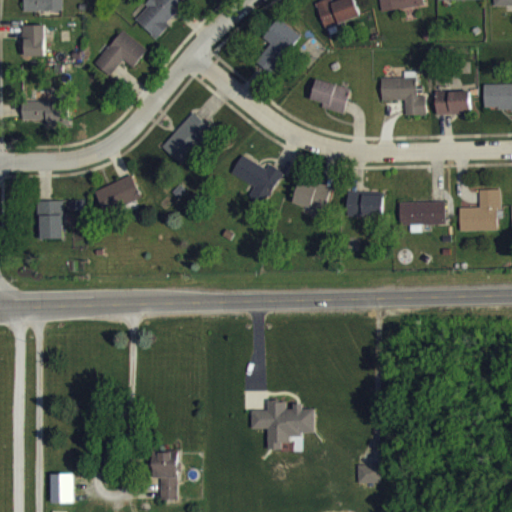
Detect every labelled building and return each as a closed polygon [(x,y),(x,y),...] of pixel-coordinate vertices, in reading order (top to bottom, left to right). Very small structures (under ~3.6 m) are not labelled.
[(25,2),(24,21),(63,22),(63,0),(43,0),(44,2),(25,2)] [(162,0),(135,30),(156,48),(186,16),(168,0),(162,0)] [(423,0),(378,0),(383,23),(426,16),(423,0)] [(439,0),(439,11),(482,11),(481,0),(439,0)] [(511,16),(511,0),(494,0),(495,17),(511,16)] [(361,27),(354,6),(334,13),(332,9),(317,14),(326,40),(361,27)] [(302,47),(280,28),(263,48),(271,54),(256,71),(272,84),(302,47)] [(45,36),(23,36),(24,67),(46,67),(45,36)] [(148,60),(122,40),(96,75),(111,86),(123,70),(134,79),(148,60)] [(418,88),(382,89),(383,112),(406,111),(406,126),(427,126),(426,106),(418,106),(418,88)] [(344,125),(352,100),(318,90),(312,110),(324,114),(322,119),(344,125)] [(511,94),(485,95),(486,121),(511,120),(511,94)] [(438,124),(472,124),(471,102),(438,103),(438,124)] [(70,136),(69,112),(23,112),(23,131),(47,130),(47,136),(70,136)] [(214,142),(195,123),(163,157),(182,175),(214,142)] [(268,179),(242,166),(233,186),(255,196),(249,210),(266,218),(283,182),(270,175),(268,179)] [(106,224),(143,209),(134,186),(96,201),(106,224)] [(332,199),(300,191),(294,214),(326,222),(332,199)] [(481,201),(481,218),(461,218),(461,242),(499,241),(499,220),(502,220),(502,200),(481,201)] [(385,204),(349,203),(348,226),(384,227),(385,204)] [(65,211),(38,212),(38,250),(65,249),(65,211)] [(401,213),(401,236),(448,235),(447,212),(401,213)] [(270,440),(270,461),(283,461),(284,454),(292,454),(292,447),(304,448),(305,443),(317,444),(317,419),(304,419),(304,417),(288,417),(288,412),(269,412),(269,421),(254,421),(254,439),(270,440)] [(163,511),(180,511),(180,463),(155,462),(155,489),(163,489),(163,511)] [(359,476),(360,494),(383,493),(382,475),(359,476)] [(52,485),(52,511),(74,511),(75,485),(52,485)]
